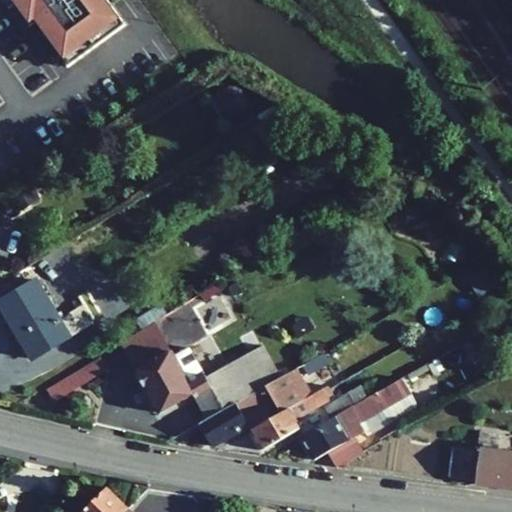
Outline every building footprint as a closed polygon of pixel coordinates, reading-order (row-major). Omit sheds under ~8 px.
[(18,0),(14,4),(30,26),(36,22),(68,67),(126,24),(108,0),(18,0)] [(245,86),(213,96),(220,117),(252,107),(245,86)] [(10,199),(17,211),(40,198),(32,186),(10,199)] [(468,279),(475,292),(491,282),(484,270),(468,279)] [(0,301),(0,305),(32,360),(93,323),(82,305),(58,320),(35,280),(0,301)] [(203,301),(221,290),(217,284),(200,295),(203,301)] [(121,343),(136,371),(171,352),(154,322),(121,343)] [(280,378),(262,346),(224,367),(229,376),(194,395),(207,420),(280,378)] [(189,348),(173,357),(171,352),(136,371),(158,412),(193,393),(194,395),(229,376),(224,367),(205,377),(189,348)] [(302,365),(307,373),(326,362),(321,354),(302,365)] [(55,401),(107,370),(100,358),(48,389),(55,401)] [(439,367),(435,360),(407,375),(410,381),(429,370),(431,372),(439,367)] [(200,424),(213,446),(248,426),(251,430),(311,396),(296,369),(280,378),(207,420),(200,424)] [(330,419),(301,436),(315,460),(328,452),(337,468),(363,452),(355,438),(364,432),(360,424),(412,395),(403,379),(330,419)] [(325,409),(330,419),(367,398),(361,388),(325,409)] [(251,430),(262,450),(300,428),(295,420),(329,400),(323,389),(311,396),(251,430)] [(419,407),(412,395),(360,424),(364,432),(367,436),(419,407)] [(477,480),(476,484),(511,489),(511,482),(511,453),(496,451),(498,435),(479,432),(478,443),(482,444),(480,453),(477,480)] [(450,475),(477,480),(480,453),(453,449),(450,475)] [(82,511),(122,511),(127,508),(107,487),(82,511)]
